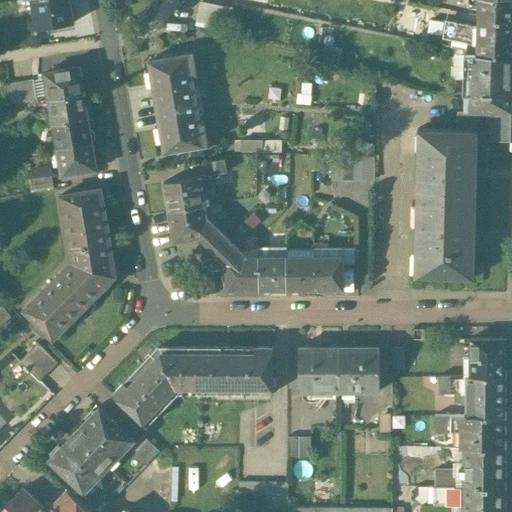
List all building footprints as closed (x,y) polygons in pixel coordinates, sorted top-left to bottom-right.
[(68,0),(32,0),(37,28),(72,22),(72,21),(76,17),(75,10),(70,8),(68,0)] [(511,3),(498,0),(460,0),(460,2),(457,1),(455,7),(472,11),(471,15),(478,17),(511,25),(511,3)] [(201,2),(197,26),(220,31),(225,7),(201,2)] [(511,50),(511,25),(478,17),(478,28),(445,21),(444,37),(478,45),(476,57),(511,60),(511,50)] [(443,22),(430,20),(428,33),(441,35),(443,22)] [(155,106),(196,98),(192,74),(196,74),(192,53),(148,60),(155,106)] [(476,57),(464,55),(464,56),(469,56),(469,78),(463,78),(463,94),(464,94),(464,111),(510,113),(511,60),(476,57)] [(79,67),(45,73),(49,101),(87,94),(85,79),(81,80),(79,67)] [(34,81),(8,85),(11,105),(37,101),(34,81)] [(87,94),(49,101),(53,126),(88,120),(86,108),(89,108),(87,94)] [(196,98),(155,106),(163,152),(207,145),(203,125),(200,125),(196,98)] [(464,111),(456,111),(456,130),(476,131),(476,133),(488,133),(488,141),(490,141),(490,140),(509,141),(510,116),(510,113),(464,111)] [(88,120),(53,126),(58,150),(92,145),(92,141),(94,140),(95,137),(94,134),(94,132),(93,130),(92,129),(90,129),(88,120)] [(416,177),(472,179),(472,157),(475,157),(476,133),(476,131),(456,130),(417,129),(416,177)] [(358,155),(358,143),(341,144),(341,155),(352,155),(358,155)] [(92,145),(58,150),(62,175),(96,169),(92,145)] [(309,174),(309,155),(289,156),(289,162),(289,175),(309,174)] [(331,171),(331,155),(311,155),(312,171),(331,171)] [(341,180),(341,155),(331,155),(331,171),(331,180),(341,180)] [(352,180),(352,155),(341,155),(341,180),(352,180)] [(362,179),(362,155),(358,155),(352,155),(352,180),(362,179)] [(373,179),(373,155),(362,155),(362,179),(373,179)] [(225,161),(203,164),(205,177),(227,173),(225,161)] [(199,177),(163,183),(168,212),(203,206),(199,177)] [(415,228),(470,230),(474,230),(475,179),(472,179),(416,177),(416,203),(412,203),(412,204),(416,204),(415,228)] [(100,191),(60,197),(66,234),(106,228),(100,191)] [(203,206),(168,212),(173,241),(200,237),(212,250),(224,239),(206,220),(203,206)] [(70,262),(100,289),(102,290),(109,282),(113,266),(112,256),(110,256),(106,228),(66,234),(70,262)] [(470,230),(415,228),(414,277),(473,278),(473,251),(470,251),(470,230)] [(258,256),(241,257),(224,239),(212,250),(225,264),(226,289),(258,289),(258,256)] [(341,256),(341,248),(314,248),(314,256),(341,256)] [(341,256),(314,256),(314,289),(342,288),(342,264),(354,264),(355,248),(341,248),(341,256)] [(286,256),(258,256),(258,289),(286,289),(286,256)] [(314,289),(314,256),(286,256),(286,289),(314,289)] [(100,289),(70,262),(24,309),(53,337),(100,289)] [(501,338),(471,338),(471,357),(464,357),(464,375),(505,375),(505,343),(501,338)] [(39,343),(21,361),(27,367),(26,369),(29,372),(31,371),(40,381),(59,362),(39,343)] [(194,347),(195,382),(270,383),(270,389),(271,389),(272,346),(194,347)] [(195,382),(194,347),(158,347),(114,393),(143,422),(144,421),(139,417),(173,382),(195,382)] [(340,347),(299,347),(299,390),(340,390),(340,347)] [(379,347),(340,347),(340,390),(379,390),(379,347)] [(459,375),(440,376),(440,392),(459,392),(459,375)] [(464,375),(459,375),(459,392),(468,392),(467,416),(505,416),(505,375),(464,375)] [(110,418),(99,408),(95,412),(92,409),(85,416),(88,419),(74,434),(108,465),(132,440),(119,427),(119,426),(110,417),(110,418)] [(391,414),(380,414),(380,434),(391,434),(391,414)] [(467,416),(434,416),(434,431),(460,430),(460,446),(464,446),(505,446),(505,416),(467,416)] [(108,465),(74,434),(60,448),(58,446),(51,453),(53,455),(50,459),(60,469),(59,470),(68,479),(70,478),(83,491),(108,465)] [(161,450),(143,434),(133,445),(150,461),(161,450)] [(300,437),(288,437),(288,459),(300,459),(300,437)] [(311,459),(311,437),(300,437),(300,459),(311,459)] [(505,446),(464,446),(464,454),(464,477),(464,486),(506,486),(505,446)] [(453,477),(453,471),(437,471),(437,486),(464,486),(464,477),(453,477)] [(288,482),(239,482),(239,506),(288,506),(288,482)] [(437,486),(435,486),(435,503),(463,503),(464,486),(437,486)] [(505,511),(506,486),(464,486),(463,503),(462,511),(505,511)] [(91,511),(67,489),(46,510),(22,487),(0,509),(0,511),(91,511)]
